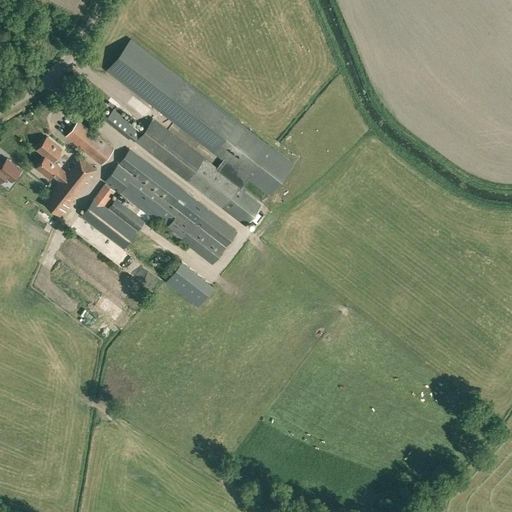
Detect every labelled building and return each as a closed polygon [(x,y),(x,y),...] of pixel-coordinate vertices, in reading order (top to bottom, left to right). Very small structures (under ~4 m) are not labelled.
[(160,111),(184,80),(130,38),(106,69),(160,111)] [(269,145),(184,80),(160,111),(222,160),(245,177),(269,145)] [(114,108),(105,119),(129,139),(131,137),(135,140),(141,131),(114,108)] [(217,167),(154,119),(137,141),(222,207),(239,185),(242,187),(248,179),(222,160),(217,167)] [(86,126),(78,120),(66,136),(74,142),(86,126)] [(86,126),(74,142),(101,164),(114,148),(86,126)] [(62,149),(46,136),(36,149),(53,161),(62,149)] [(293,164),(269,145),(245,177),(248,179),(268,196),(293,164)] [(106,181),(172,232),(182,240),(207,208),(131,149),(106,181)] [(0,172),(11,180),(20,168),(2,154),(0,156),(0,172)] [(65,170),(45,155),(36,167),(50,178),(52,175),(59,180),(65,170)] [(68,167),(59,180),(76,195),(87,182),(85,180),(90,174),(92,176),(97,170),(78,155),(73,161),(75,162),(70,168),(68,167)] [(76,195),(59,180),(42,201),(60,216),(76,195)] [(115,191),(105,183),(80,215),(123,248),(137,230),(108,207),(104,204),(105,203),(109,205),(112,201),(109,198),(115,191)] [(242,187),(239,185),(222,207),(246,226),(263,203),(242,187)] [(145,220),(116,198),(108,207),(137,230),(145,220)] [(235,230),(207,208),(182,240),(211,262),(235,230)]
